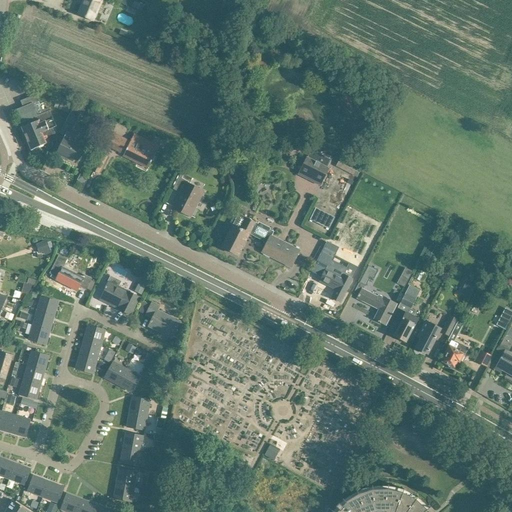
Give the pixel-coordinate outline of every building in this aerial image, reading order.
[(84,0),(78,14),(93,21),(97,12),(101,14),(105,6),(100,4),(102,0),(84,0)] [(132,0),(129,0),(127,6),(138,11),(141,3),(132,0)] [(50,99),(57,102),(55,107),(67,113),(72,102),(53,94),(50,99)] [(44,113),(40,104),(36,95),(20,101),(23,107),(16,110),(21,124),(20,124),(31,150),(57,139),(55,135),(60,133),(57,126),(56,126),(49,111),(44,113)] [(71,109),(64,124),(64,125),(70,127),(72,129),(80,113),(71,109)] [(79,156),(77,160),(78,160),(84,148),(74,143),(77,137),(67,133),(70,127),(64,125),(60,134),(65,137),(57,153),(73,161),(74,158),(76,154),(79,156)] [(148,163),(146,167),(148,168),(159,147),(134,135),(130,142),(111,133),(105,144),(120,152),(121,150),(125,152),(123,156),(138,163),(140,159),(148,163)] [(107,157),(100,153),(92,170),(99,174),(107,157)] [(307,157),(300,170),(323,182),(329,169),(327,167),(307,158),(307,157)] [(181,173),(178,180),(173,189),(174,189),(181,192),(173,207),(191,217),(204,192),(189,184),(192,178),(181,173)] [(270,236),(271,236),(273,232),(269,230),(270,228),(259,223),(258,224),(247,219),(241,229),(233,225),(222,248),(238,256),(249,233),(267,242),(270,236)] [(299,251),(271,236),(270,236),(267,242),(262,252),(272,257),(272,256),(276,258),(276,259),(291,267),(299,251)] [(46,241),(36,245),(40,253),(43,252),(45,255),(51,252),(46,241)] [(326,243),(321,253),(316,264),(324,268),(329,257),(334,246),(326,243)] [(436,245),(431,255),(436,257),(437,258),(441,248),(436,245)] [(56,280),(63,284),(70,287),(71,285),(78,289),(79,286),(86,289),(91,279),(84,275),(83,278),(63,268),(67,260),(59,255),(49,274),(57,278),(56,280)] [(331,298),(341,302),(353,279),(343,275),(347,267),(331,259),(319,282),(332,288),(336,290),(331,298)] [(374,279),(375,278),(378,270),(369,265),(359,283),(365,286),(370,277),(374,279)] [(405,268),(397,284),(405,288),(412,272),(405,268)] [(110,276),(108,282),(105,288),(105,289),(101,299),(113,305),(113,306),(131,316),(140,298),(119,287),(121,281),(110,276)] [(361,289),(359,294),(358,296),(357,298),(373,306),(374,305),(380,308),(374,319),(386,325),(396,304),(384,298),(383,300),(361,289)] [(406,312),(398,327),(393,336),(406,343),(418,319),(408,314),(415,300),(405,295),(398,308),(406,312)] [(37,311),(53,316),(55,309),(56,310),(58,302),(49,299),(41,297),(37,311)] [(147,304),(143,302),(138,312),(142,314),(147,304)] [(160,331),(160,332),(172,338),(180,322),(157,310),(159,306),(152,302),(146,315),(152,319),(151,320),(150,322),(151,322),(148,327),(156,330),(157,329),(160,331)] [(511,311),(506,309),(497,325),(505,330),(511,317),(511,311)] [(54,316),(53,316),(37,311),(33,325),(49,330),(51,324),(52,324),(54,316)] [(450,316),(441,332),(449,336),(457,320),(450,316)] [(424,321),(416,337),(421,339),(416,348),(427,354),(432,345),(439,331),(440,329),(424,321)] [(457,322),(455,326),(452,332),(457,335),(462,325),(457,322)] [(50,330),(49,330),(33,325),(29,340),(36,342),(46,345),(46,344),(45,344),(47,338),(48,338),(50,330)] [(104,331),(105,331),(105,330),(88,326),(89,327),(87,333),(86,332),(84,340),(85,341),(101,345),(104,334),(103,334),(104,331)] [(511,354),(508,352),(510,347),(511,344),(511,340),(505,336),(498,350),(503,354),(496,367),(501,370),(511,376),(511,354)] [(97,359),(101,345),(85,341),(83,347),(82,347),(80,355),(81,355),(97,359)] [(457,342),(457,344),(451,341),(446,352),(447,352),(442,362),(454,368),(457,361),(459,362),(462,355),(463,356),(468,348),(457,342)] [(137,347),(131,344),(128,352),(134,354),(137,347)] [(494,363),(500,352),(487,346),(482,357),(494,363)] [(0,385),(4,386),(12,355),(0,351),(0,385)] [(28,366),(43,370),(45,364),(47,364),(49,356),(39,354),(31,351),(28,366)] [(144,352),(139,362),(146,365),(151,356),(144,352)] [(93,374),(97,359),(81,355),(79,361),(78,361),(76,369),(93,374)] [(119,384),(127,370),(114,362),(110,369),(105,378),(106,377),(112,380),(111,381),(118,385),(119,384)] [(45,371),(43,370),(28,366),(24,380),(39,384),(41,378),(42,379),(45,371)] [(127,370),(119,384),(125,387),(124,388),(131,392),(136,383),(140,377),(127,370)] [(41,385),(39,384),(24,380),(20,395),(27,397),(36,400),(37,399),(35,399),(37,392),(38,393),(41,385)] [(13,404),(15,396),(7,394),(5,402),(13,404)] [(131,413),(147,416),(150,400),(132,397),(132,398),(134,398),(132,405),(131,404),(130,413),(131,413)] [(12,432),(16,416),(2,411),(0,418),(0,428),(4,430),(3,431),(11,433),(12,432)] [(145,430),(147,416),(131,413),(130,419),(128,419),(127,427),(145,430)] [(16,416),(12,432),(18,434),(18,435),(26,437),(30,420),(21,417),(16,416)] [(156,427),(155,435),(162,437),(163,429),(165,419),(158,418),(156,427)] [(123,448),(124,448),(141,452),(143,436),(126,433),(126,434),(127,434),(126,440),(124,440),(123,448)] [(158,447),(151,443),(147,448),(154,452),(158,447)] [(280,450),(271,445),(270,445),(265,455),(274,460),(274,459),(279,450),(280,450)] [(138,466),(141,452),(124,448),(123,455),(122,455),(120,463),(138,466)] [(0,457),(0,475),(9,479),(15,463),(0,457)] [(9,479),(8,482),(16,485),(17,482),(25,485),(27,478),(31,469),(15,463),(9,479)] [(118,484),(134,487),(137,472),(119,469),(121,470),(119,476),(118,476),(116,484),(118,484)] [(43,497),(49,481),(43,479),(41,478),(34,475),(27,491),(43,497)] [(49,481),(43,497),(58,503),(64,487),(58,485),(56,484),(49,481)] [(131,502),(134,487),(118,484),(117,491),(115,490),(114,499),(131,502)] [(424,511),(430,508),(419,496),(404,489),(388,485),(372,486),(356,490),(342,499),(332,510),(328,508),(326,511),(424,511)] [(149,491),(141,490),(139,496),(147,498),(149,491)] [(65,511),(77,511),(82,499),(67,493),(61,510),(65,511)] [(94,511),(97,505),(82,499),(77,511),(94,511)] [(13,500),(5,511),(30,511),(31,511),(13,500)] [(50,503),(46,511),(47,511),(55,511),(58,506),(50,503)]
